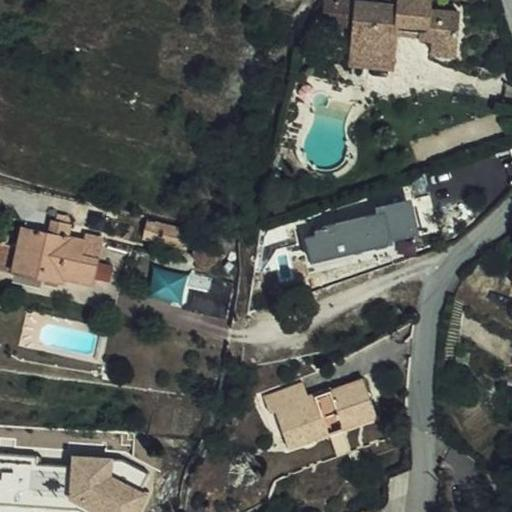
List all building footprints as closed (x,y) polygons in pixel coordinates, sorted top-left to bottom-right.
[(303,0),(302,8),(331,13),(332,0),(303,0)] [(332,0),(331,13),(326,52),(373,60),(380,16),(400,18),(399,30),(411,32),(410,43),(433,46),(438,4),(415,0),(332,0)] [(306,213),(313,242),(369,228),(361,199),(306,213)] [(102,242),(23,224),(18,245),(18,247),(29,250),(26,261),(46,266),(44,276),(61,280),(62,273),(93,280),(102,242)] [(191,228),(187,228),(185,229),(182,231),(180,234),(179,237),(178,239),(179,243),(180,246),(181,249),(184,251),(187,252),(190,253),(193,252),(196,251),(199,249),(201,246),(202,244),(203,240),(202,237),(201,234),(199,231),(197,229),(194,228),(191,228)] [(0,265),(13,268),(18,247),(18,245),(0,241),(0,265)] [(18,247),(13,268),(44,276),(46,266),(26,261),(29,250),(18,247)] [(174,271),(213,281),(217,267),(178,257),(174,271)] [(169,291),(208,302),(213,281),(174,271),(169,291)] [(265,393),(282,428),(323,408),(315,391),(324,388),(328,395),(331,394),(335,401),(365,386),(347,348),(294,375),(287,361),(248,380),(257,397),(265,393)] [(50,498),(93,502),(114,511),(137,511),(141,494),(157,496),(160,488),(111,463),(104,463),(104,459),(53,455),(50,498)] [(149,511),(157,496),(141,494),(137,511),(149,511)]
